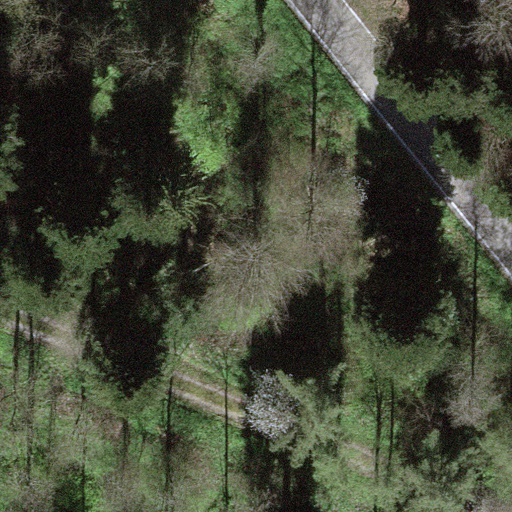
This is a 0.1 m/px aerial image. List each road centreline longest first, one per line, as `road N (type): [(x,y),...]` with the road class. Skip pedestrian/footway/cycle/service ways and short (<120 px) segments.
road 1 (track): [(0,310),(497,511)]
road 2 (unclassified): [(347,0),(511,226)]
